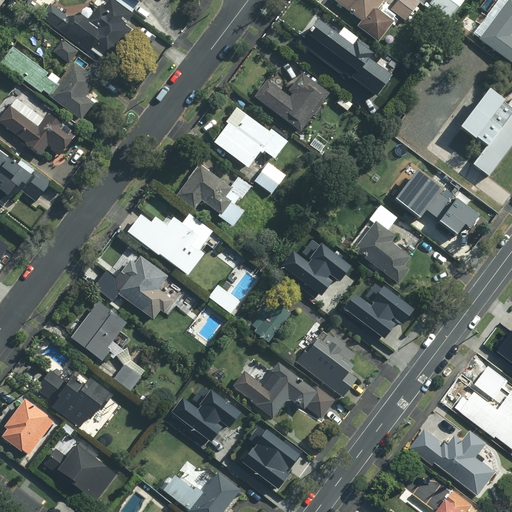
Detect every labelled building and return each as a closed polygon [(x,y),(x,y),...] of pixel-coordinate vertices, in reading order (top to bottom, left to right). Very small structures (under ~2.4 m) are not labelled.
[(135,28),(128,23),(135,13),(117,0),(110,0),(105,7),(102,4),(93,19),(83,15),(68,16),(52,3),(42,17),(92,52),(97,46),(113,58),(135,28)] [(332,6),(356,23),(351,29),(371,44),(387,23),(372,12),(380,0),(329,0),(328,1),(333,5),(332,6)] [(418,4),(412,0),(396,0),(388,10),(403,23),(418,4)] [(460,0),(430,0),(426,7),(445,21),(460,0)] [(511,35),(511,34),(511,0),(509,0),(481,38),(511,61),(511,35)] [(318,20),(301,41),(374,95),(390,74),(368,57),(373,50),(356,37),(351,44),(318,20)] [(81,51),(65,39),(55,52),(70,64),(81,51)] [(102,78),(78,60),(52,95),(86,119),(99,100),(90,94),(102,78)] [(248,101),(295,135),(323,97),(295,77),(280,97),(261,83),(248,101)] [(474,163),(491,176),(511,148),(511,101),(509,106),(486,90),(459,126),(486,147),(474,163)] [(67,124),(50,112),(47,117),(19,98),(2,122),(45,152),(50,145),(63,155),(77,136),(65,127),(67,124)] [(271,138),(231,110),(207,146),(247,173),(271,138)] [(312,139),(307,146),(319,155),(324,148),(312,139)] [(53,181),(38,170),(35,174),(0,147),(0,199),(7,204),(21,185),(39,199),(53,181)] [(265,166),(252,183),(269,196),(282,179),(265,166)] [(413,167),(392,198),(420,217),(425,208),(439,217),(437,220),(456,233),(463,223),(471,228),(482,213),(413,167)] [(192,212),(199,203),(218,217),(227,205),(221,200),(227,191),(196,168),(173,199),(192,212)] [(141,214),(128,231),(190,274),(206,253),(200,249),(213,230),(188,212),(181,221),(174,217),(168,224),(155,215),(151,221),(141,214)] [(409,269),(405,265),(411,257),(391,242),(395,237),(375,221),(354,249),(399,282),(409,269)] [(291,252),(281,266),(323,295),(335,278),(340,281),(350,266),(311,239),(299,257),(291,252)] [(131,267),(126,263),(117,274),(122,278),(114,289),(105,283),(97,294),(112,306),(118,298),(149,322),(156,313),(159,315),(168,303),(153,291),(162,279),(137,259),(131,267)] [(352,292),(341,307),(384,336),(396,318),(401,322),(411,307),(372,280),(360,298),(352,292)] [(215,288),(205,300),(228,317),(237,306),(215,288)] [(286,317),(266,303),(246,334),(266,347),(286,317)] [(121,325),(94,305),(68,340),(94,360),(121,325)] [(319,333),(295,366),(341,399),(355,379),(342,369),(351,356),(319,333)] [(311,395),(273,365),(257,387),(240,374),(229,388),(269,419),(284,400),(299,411),(311,395)] [(122,366),(111,380),(128,393),(139,379),(122,366)] [(78,388),(65,379),(62,383),(47,372),(33,391),(51,404),(48,408),(76,429),(81,423),(82,424),(96,406),(98,408),(105,398),(83,382),(78,388)] [(179,397),(169,412),(212,441),(224,423),(229,427),(239,412),(200,385),(188,403),(179,397)] [(511,396),(511,395),(498,413),(473,395),(458,414),(511,454),(511,396)] [(49,425),(19,403),(0,429),(0,440),(24,458),(49,425)] [(248,439),(253,443),(240,461),(277,486),(303,450),(284,437),(281,441),(258,424),(248,439)] [(494,475),(474,461),(484,446),(467,434),(460,444),(452,438),(445,447),(422,431),(409,450),(477,498),(494,475)] [(94,456),(77,444),(73,450),(70,448),(63,458),(53,451),(42,467),(91,503),(110,477),(90,462),(94,456)] [(189,492),(171,478),(159,493),(182,511),(219,511),(235,492),(214,475),(198,494),(192,489),(189,492)] [(465,511),(470,506),(452,493),(438,511),(465,511)]
